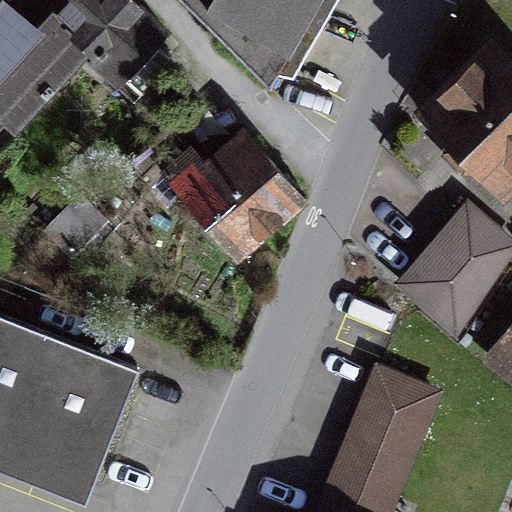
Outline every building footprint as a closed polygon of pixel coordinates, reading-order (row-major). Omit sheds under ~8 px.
[(0,0),(0,149),(4,153),(90,58),(123,88),(133,77),(144,87),(175,53),(162,42),(172,32),(136,0),(0,0)] [(182,0),(273,91),(282,75),(296,81),(341,0),(182,0)] [(511,189),(511,67),(491,46),(416,119),(498,203),(511,189)] [(297,200),(243,129),(174,181),(229,252),(297,200)] [(511,258),(511,249),(462,211),(403,287),(457,329),(511,258)] [(0,309),(0,460),(84,489),(133,361),(0,309)] [(511,327),(485,360),(511,383),(511,327)] [(402,511),(448,397),(382,371),(326,511),(402,511)]
